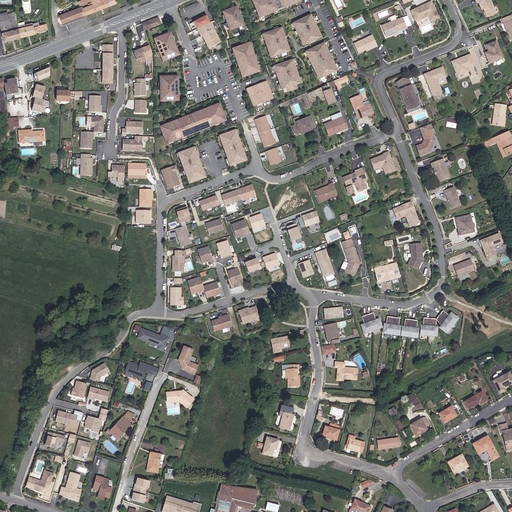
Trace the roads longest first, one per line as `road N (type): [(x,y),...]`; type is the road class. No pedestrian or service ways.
road 1 (residential): [(398,132),(438,230),(443,276),(438,291),(408,305),(357,299)]
road 2 (residential): [(7,497),(50,399),(133,317),(160,316)]
road 3 (residential): [(445,0),(459,27),(453,46),(385,73),(379,85),(398,132)]
road 4 (residential): [(259,170),(277,180),(398,132)]
road 5 (residential): [(315,394),(304,447),(390,474)]
road 6 (residential): [(390,474),(511,402)]
road 7 (residential): [(121,21),(112,154)]
road 8 (tertiary): [(0,68),(121,21)]
